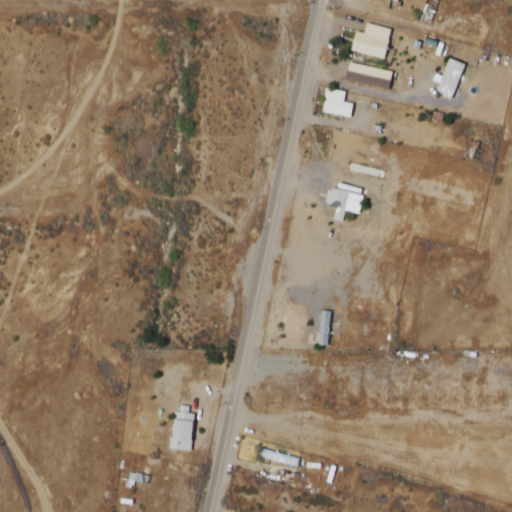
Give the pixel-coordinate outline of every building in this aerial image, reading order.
[(388,0),(364,0),(364,3),(386,9),(388,0)] [(350,50),(383,57),(389,27),(365,22),(363,32),(354,30),(350,50)] [(452,97),(463,62),(447,57),(435,91),(452,97)] [(391,71),(348,61),(344,79),(387,89),(391,71)] [(342,101),(344,90),(324,87),(321,112),(349,116),(351,102),(342,101)] [(332,219),(341,221),(343,210),(358,213),(362,194),(328,187),(324,205),(334,207),(332,219)] [(317,344),(327,344),(329,310),(319,310),(317,344)] [(170,449),(190,449),(192,412),(172,411),(170,449)] [(298,457),(258,447),(256,455),(296,466),(298,457)]
